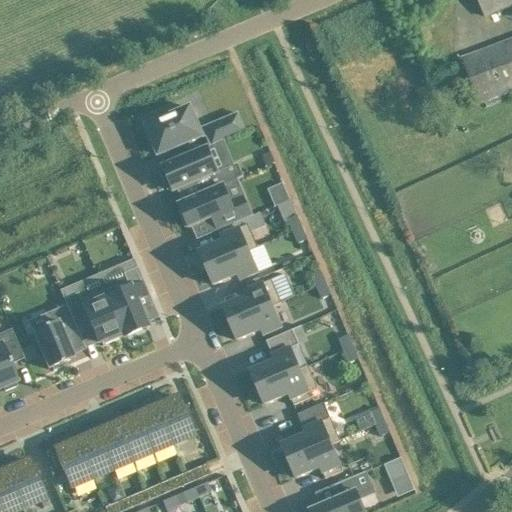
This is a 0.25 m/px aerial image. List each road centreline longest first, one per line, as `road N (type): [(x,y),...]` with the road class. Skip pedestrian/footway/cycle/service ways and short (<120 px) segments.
road 1 (residential): [(199,339),(92,93)]
road 2 (residential): [(92,93),(310,0)]
road 3 (residential): [(0,427),(199,339)]
road 4 (residential): [(275,511),(199,339)]
